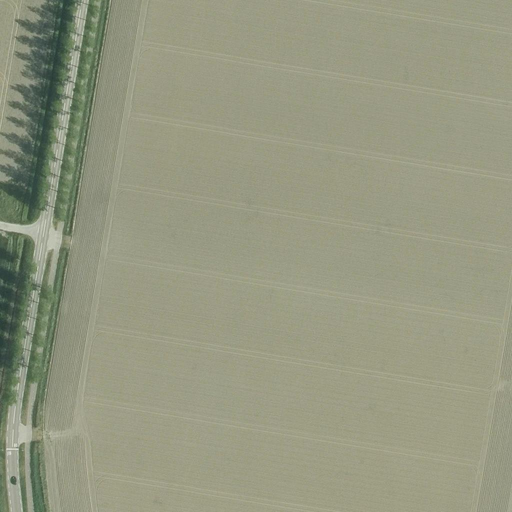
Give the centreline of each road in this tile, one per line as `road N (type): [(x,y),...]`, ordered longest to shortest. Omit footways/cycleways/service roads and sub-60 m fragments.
road 1 (tertiary): [(16,511),(15,404),(82,0)]
road 2 (track): [(0,319),(51,0)]
